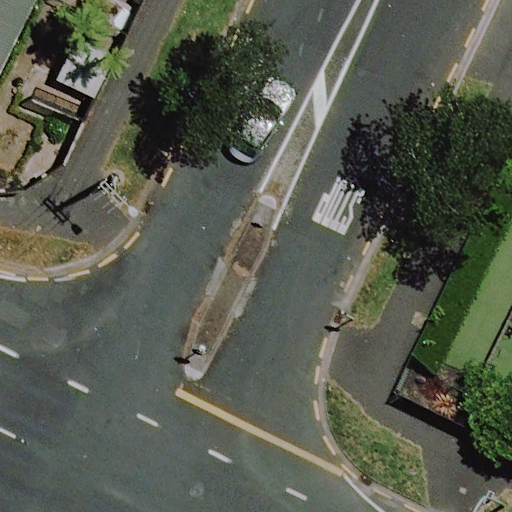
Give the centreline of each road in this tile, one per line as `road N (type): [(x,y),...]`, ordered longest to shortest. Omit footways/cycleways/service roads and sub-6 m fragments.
road 1 (residential): [(111,470),(354,0)]
road 2 (residential): [(0,418),(111,470)]
